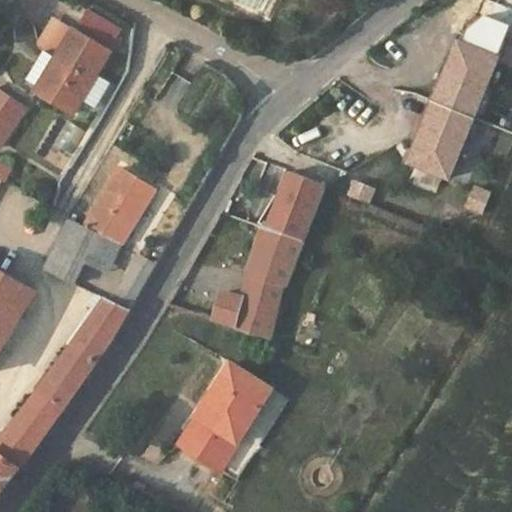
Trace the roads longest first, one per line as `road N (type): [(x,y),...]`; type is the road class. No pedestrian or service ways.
road 1 (residential): [(4,511),(115,373),(246,141),(282,109)]
road 2 (residential): [(111,0),(236,67),(282,109)]
road 3 (residential): [(282,109),(411,0)]
